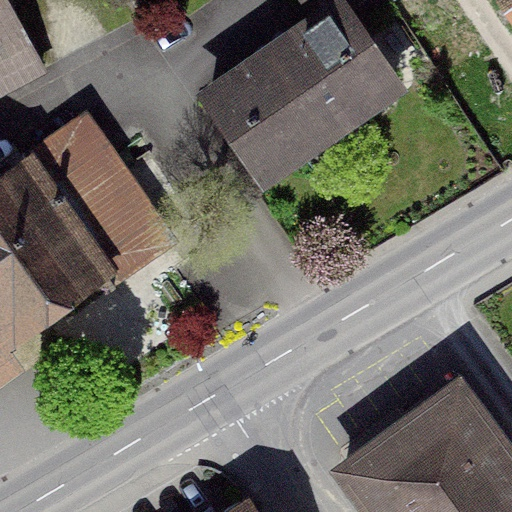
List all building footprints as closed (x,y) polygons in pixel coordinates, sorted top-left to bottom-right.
[(511,0),(494,0),(511,25),(511,0)] [(0,92),(36,73),(0,3),(0,92)] [(210,98),(262,173),(390,86),(338,10),(305,32),(241,76),(210,98)] [(0,174),(0,337),(93,273),(101,285),(165,241),(80,120),(0,174)] [(368,511),(511,511),(511,469),(454,390),(340,473),(368,511)]
